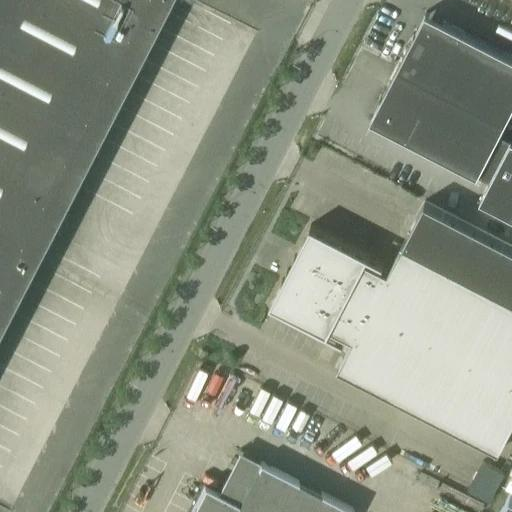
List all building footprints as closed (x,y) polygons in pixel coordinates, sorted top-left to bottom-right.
[(0,0),(0,312),(161,0),(0,0)] [(511,56),(426,11),(398,65),(505,121),(511,107),(511,56)] [(499,132),(505,121),(398,65),(370,119),(478,174),(479,172),(491,178),(481,197),(511,213),(511,137),(511,138),(499,132)] [(511,424),(511,245),(425,200),(388,271),(365,259),(368,255),(383,263),(384,262),(311,224),(270,303),(343,341),(344,339),(328,331),(330,327),(353,339),(338,367),(499,450),(511,424)] [(21,462),(45,468),(74,357),(72,356),(77,338),(57,333),(52,351),(45,349),(42,363),(24,359),(14,398),(9,397),(4,417),(7,418),(0,446),(0,465),(6,467),(11,450),(23,453),(21,462)] [(350,511),(353,508),(259,459),(238,501),(204,483),(189,511),(350,511)] [(511,511),(511,492),(510,491),(499,511),(511,511)]
